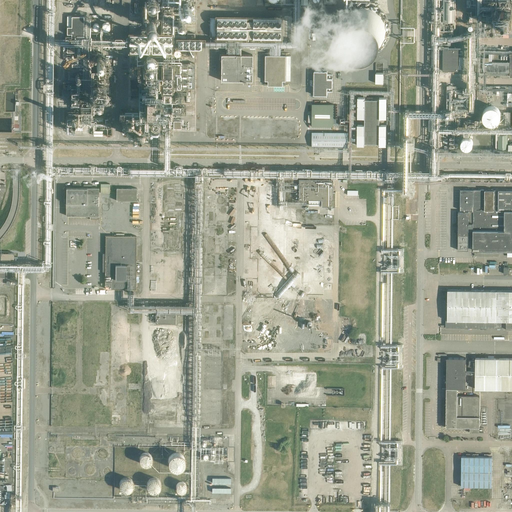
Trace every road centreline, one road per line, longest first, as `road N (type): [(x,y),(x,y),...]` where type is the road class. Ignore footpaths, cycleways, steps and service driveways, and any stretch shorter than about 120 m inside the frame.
road 1 (unknown): [(364,216),(382,227),(377,511)]
road 2 (unknown): [(145,293),(143,429),(238,431)]
road 3 (unknown): [(238,356),(333,353),(338,218)]
road 4 (unknown): [(238,356),(241,182)]
road 5 (unknown): [(76,292),(77,389),(32,389)]
road 6 (unknown): [(312,486),(312,445),(319,436),(343,434),(356,442),(359,486)]
road 7 (unknown): [(60,226),(62,180),(139,179)]
